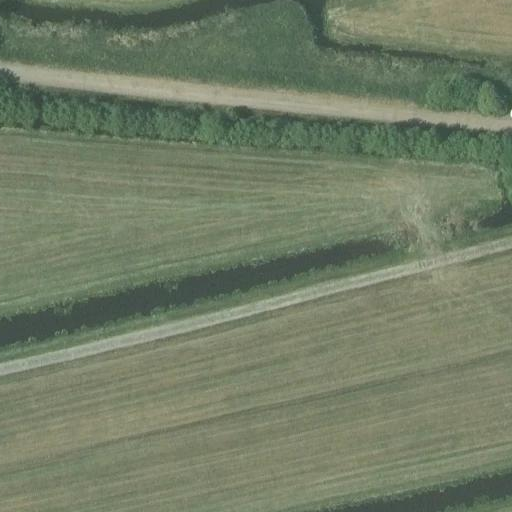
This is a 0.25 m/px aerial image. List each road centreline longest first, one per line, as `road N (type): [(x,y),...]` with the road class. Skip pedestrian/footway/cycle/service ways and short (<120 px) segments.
road 1 (track): [(511,243),(0,370)]
road 2 (track): [(511,119),(0,69)]
